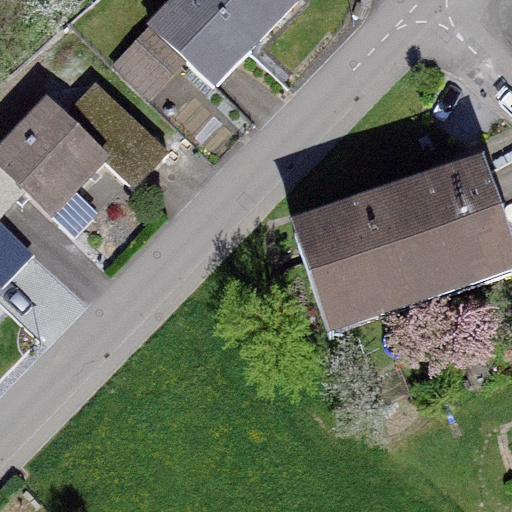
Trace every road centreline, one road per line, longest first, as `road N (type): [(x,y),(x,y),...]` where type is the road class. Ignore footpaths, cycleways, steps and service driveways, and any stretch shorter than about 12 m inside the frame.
road 1 (residential): [(0,439),(410,0)]
road 2 (residential): [(426,0),(511,84)]
